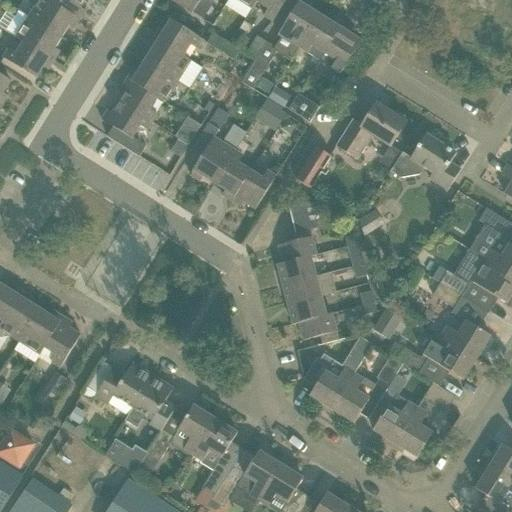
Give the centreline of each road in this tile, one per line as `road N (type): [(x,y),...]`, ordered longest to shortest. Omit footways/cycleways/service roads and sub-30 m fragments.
road 1 (residential): [(267,418),(237,275),(58,149)]
road 2 (residential): [(390,0),(405,13),(402,58),(419,89),(497,133),(511,118)]
road 3 (residential): [(413,511),(267,418)]
road 4 (residential): [(58,149),(66,104),(133,0)]
road 5 (residential): [(267,418),(133,333)]
road 6 (residential): [(511,399),(443,511)]
